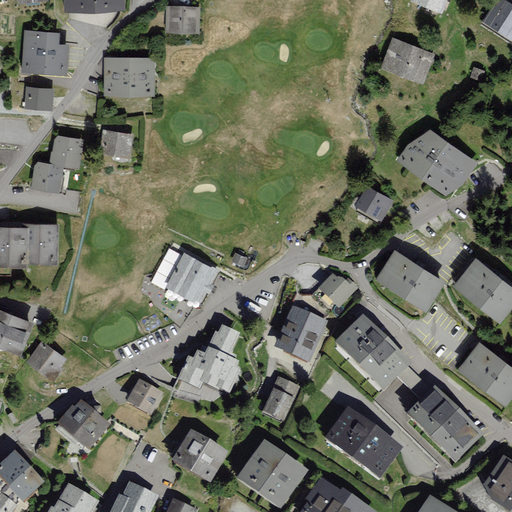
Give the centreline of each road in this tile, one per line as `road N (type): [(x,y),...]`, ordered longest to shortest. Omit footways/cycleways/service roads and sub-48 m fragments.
road 1 (residential): [(0,449),(288,263),(306,257),(355,265)]
road 2 (residential): [(148,0),(120,20),(0,187)]
road 3 (residential): [(504,432),(464,468),(435,476),(341,394)]
road 4 (residential): [(504,432),(362,307)]
road 5 (residential): [(355,265),(511,164)]
road 6 (residential): [(355,265),(383,304),(453,346)]
